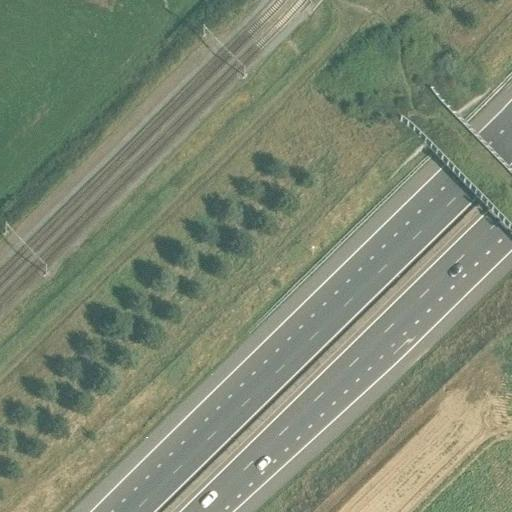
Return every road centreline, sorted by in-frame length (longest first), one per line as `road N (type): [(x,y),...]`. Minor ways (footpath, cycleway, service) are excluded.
road 1 (track): [(0,381),(377,0)]
road 2 (motorway): [(511,142),(134,511)]
road 3 (motorway): [(201,511),(511,209)]
road 4 (track): [(331,511),(458,390)]
